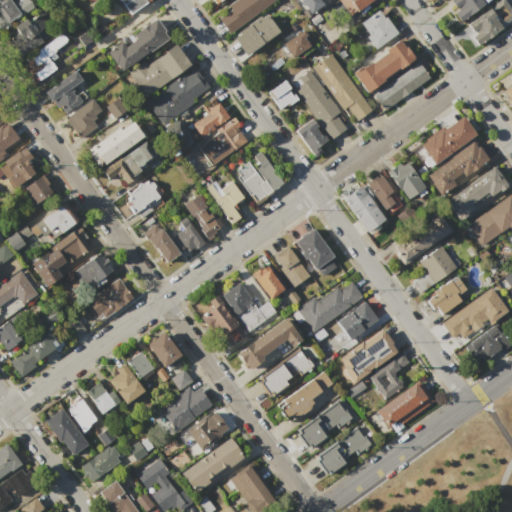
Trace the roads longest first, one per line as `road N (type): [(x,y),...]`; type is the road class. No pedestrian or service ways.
road 1 (residential): [(511,44),(0,416)]
road 2 (residential): [(316,511),(0,73)]
road 3 (residential): [(467,403),(177,0)]
road 4 (tertiary): [(511,370),(318,511)]
road 5 (residential): [(511,146),(406,0)]
road 6 (residential): [(85,511),(0,393)]
